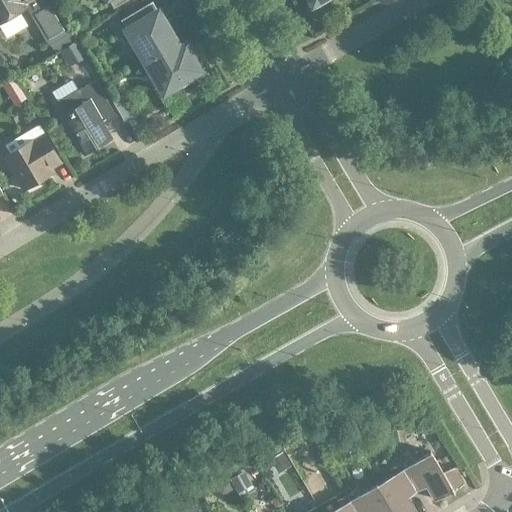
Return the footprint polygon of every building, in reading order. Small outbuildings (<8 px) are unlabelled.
[(0,0),(0,22),(26,7),(48,45),(50,44),(67,34),(64,30),(46,0),(0,0)] [(310,0),(315,8),(329,0),(310,0)] [(121,20),(145,61),(176,42),(152,1),(121,20)] [(84,19),(73,25),(78,33),(89,26),(84,19)] [(76,39),(68,27),(64,30),(67,34),(50,44),(54,52),(76,39)] [(76,40),(57,51),(64,61),(82,50),(76,40)] [(180,48),(176,42),(145,61),(164,92),(181,83),(183,87),(204,74),(186,44),(180,48)] [(61,116),(84,154),(111,138),(94,108),(107,101),(95,80),(58,102),(65,114),(61,116)] [(125,93),(113,100),(125,121),(137,114),(125,93)] [(5,157),(24,189),(52,173),(47,164),(58,157),(39,125),(27,132),(32,141),(5,157)] [(391,445),(399,443),(396,431),(388,433),(391,445)] [(409,455),(400,463),(414,486),(424,480),(435,499),(453,491),(453,492),(454,492),(454,491),(463,483),(454,467),(442,472),(430,450),(429,451),(429,452),(414,461),(409,455)] [(414,486),(400,463),(389,467),(392,474),(377,483),(376,482),(376,483),(393,511),(413,511),(415,511),(404,492),(414,486)] [(393,511),(376,483),(375,483),(376,484),(360,493),(356,487),(347,495),(356,511),(393,511)] [(356,511),(347,495),(336,499),(334,495),(317,505),(320,511),(356,511)]
